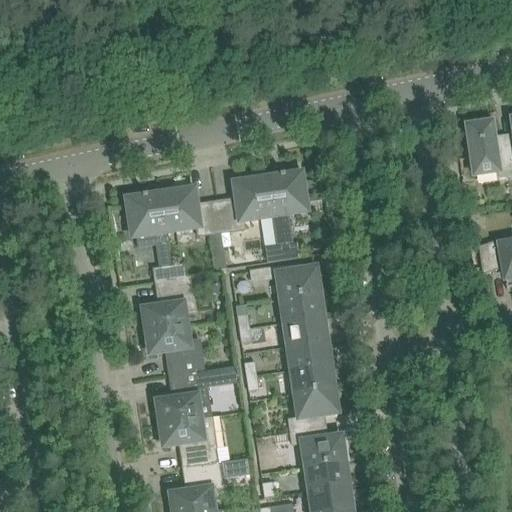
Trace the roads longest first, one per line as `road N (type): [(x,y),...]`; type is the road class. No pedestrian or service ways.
road 1 (residential): [(128,511),(74,157)]
road 2 (residential): [(346,104),(74,157)]
road 3 (residential): [(0,250),(43,511)]
road 4 (residential): [(414,89),(445,331)]
road 5 (residential): [(387,343),(346,104)]
road 6 (residential): [(445,331),(466,511)]
road 7 (residential): [(412,511),(387,343)]
